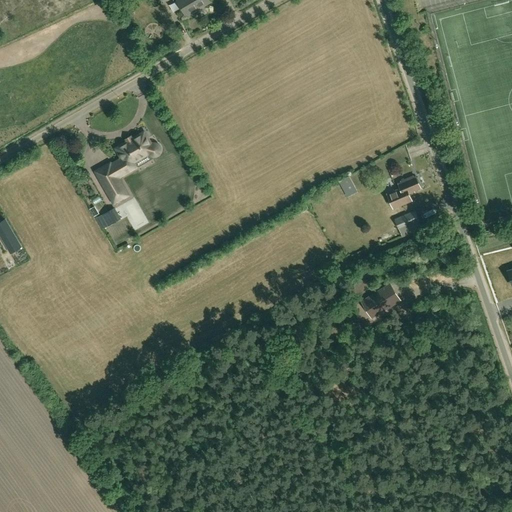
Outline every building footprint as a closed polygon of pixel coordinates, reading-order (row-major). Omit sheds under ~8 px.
[(161,0),(162,1),(164,0),(176,0),(187,16),(211,2),(209,0),(161,0)] [(133,139),(127,142),(116,148),(122,158),(115,162),(111,165),(110,163),(96,171),(102,182),(114,203),(128,195),(118,177),(122,175),(136,167),(133,162),(149,153),(151,155),(152,155),(153,155),(155,155),(157,155),(159,153),(160,151),(160,149),(159,147),(158,145),(156,144),(154,144),(152,144),(151,144),(148,139),(148,138),(146,134),(145,134),(144,132),(142,133),(141,133),(137,135),(137,136),(133,139)] [(350,176),(344,179),(350,189),(355,186),(350,176)] [(392,204),(394,208),(412,200),(409,194),(415,191),(414,190),(421,187),(420,186),(421,185),(418,177),(417,178),(416,176),(414,177),(413,176),(401,181),(402,182),(399,183),(401,188),(394,191),(394,189),(389,191),(389,193),(388,193),(389,197),(387,198),(390,205),(392,204)] [(121,210),(135,205),(133,199),(120,204),(121,210)] [(103,228),(118,220),(112,209),(97,218),(103,228)] [(395,219),(398,225),(402,237),(422,228),(419,221),(419,220),(415,210),(395,219)] [(9,216),(0,223),(19,250),(29,243),(9,216)] [(116,232),(119,238),(126,234),(123,229),(116,232)] [(362,301),(372,317),(400,300),(390,284),(362,301)]
